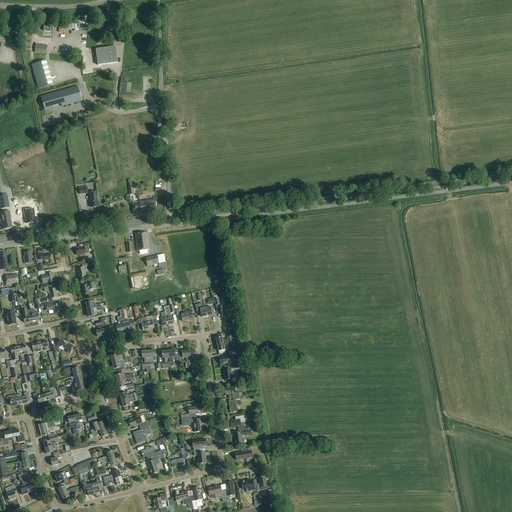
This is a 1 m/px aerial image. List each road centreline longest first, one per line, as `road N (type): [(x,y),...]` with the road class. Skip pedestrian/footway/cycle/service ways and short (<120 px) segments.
road 1 (tertiary): [(169,219),(511,175)]
road 2 (unclassified): [(169,219),(158,0)]
road 3 (tertiary): [(0,240),(169,219)]
road 4 (residential): [(218,467),(203,335)]
